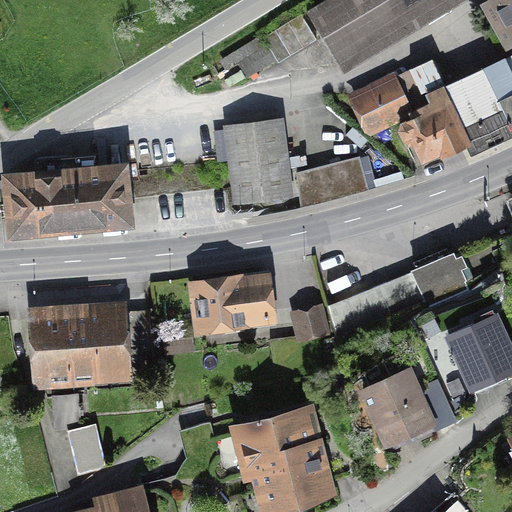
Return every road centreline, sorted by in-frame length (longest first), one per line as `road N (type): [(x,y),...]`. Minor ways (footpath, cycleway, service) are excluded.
road 1 (primary): [(0,268),(191,253),(351,224),(511,163)]
road 2 (tertiary): [(0,162),(268,0)]
road 3 (residential): [(345,511),(511,417)]
